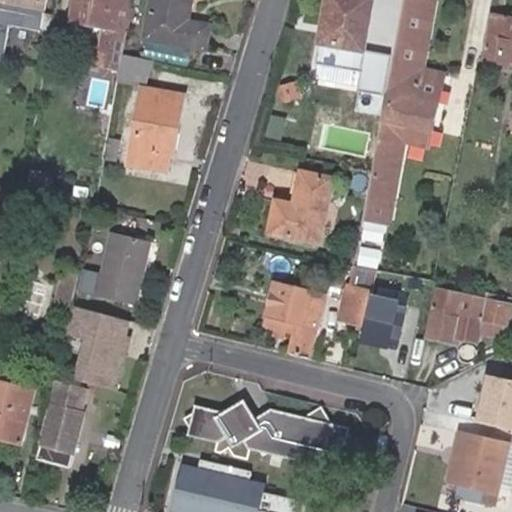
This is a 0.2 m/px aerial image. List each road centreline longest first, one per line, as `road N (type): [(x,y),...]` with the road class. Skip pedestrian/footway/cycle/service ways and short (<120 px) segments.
road 1 (residential): [(172,341),(275,0)]
road 2 (residential): [(172,341),(384,391),(397,403),(400,423),(379,511)]
road 3 (residential): [(122,511),(172,341)]
